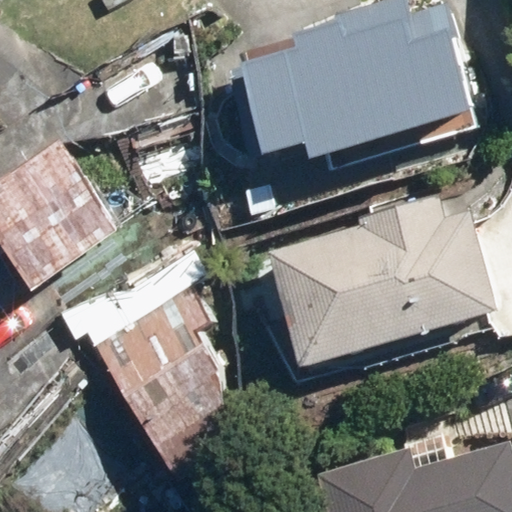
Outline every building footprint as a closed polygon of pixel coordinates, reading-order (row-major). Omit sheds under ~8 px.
[(412,23),(408,10),(337,30),(340,39),(246,66),(271,155),(331,138),(338,164),(485,122),(453,12),(412,23)] [(134,225),(66,141),(0,193),(0,220),(55,289),(134,225)] [(281,250),(314,365),(511,307),(479,193),(281,250)] [(226,327),(233,322),(207,283),(219,275),(188,229),(71,309),(187,478),(284,412),(226,327)] [(511,511),(511,439),(450,453),(447,437),(339,462),(350,511),(511,511)]
